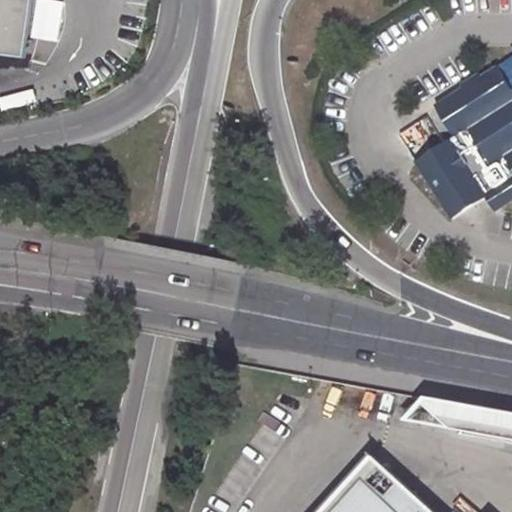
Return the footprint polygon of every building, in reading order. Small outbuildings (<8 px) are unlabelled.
[(0,0),(0,57),(25,60),(31,0),(0,0)] [(511,91),(497,68),(482,77),(480,74),(460,86),(463,89),(435,107),(454,137),(416,162),(453,220),(484,200),(493,213),(511,200),(511,197),(505,187),(511,181),(511,91)] [(511,413),(429,398),(451,428),(460,430),(458,427),(444,407),(511,420),(511,413)] [(511,420),(444,407),(458,427),(511,437),(511,420)] [(439,511),(376,453),(321,511),(439,511)]
